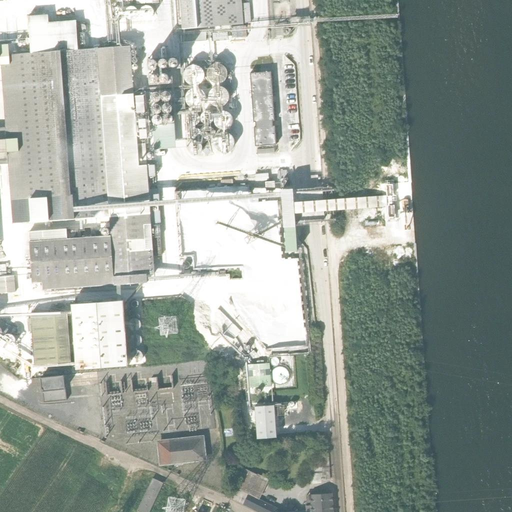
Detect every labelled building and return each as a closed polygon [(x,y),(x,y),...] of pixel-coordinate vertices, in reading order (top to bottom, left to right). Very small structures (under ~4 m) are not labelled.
[(179,0),(182,30),(231,26),(232,38),(244,37),(240,0),(179,0)] [(76,50),(80,50),(77,21),(49,22),(48,15),(28,15),(30,53),(52,52),(76,50)] [(289,27),(276,28),(276,36),(286,36),(290,32),(289,27)] [(194,32),(195,42),(202,42),(202,31),(194,32)] [(195,42),(194,32),(178,33),(179,43),(195,42)] [(228,32),(211,34),(212,42),(228,41),(228,32)] [(111,225),(98,49),(80,50),(76,50),(10,55),(9,45),(1,46),(1,49),(0,49),(0,65),(2,65),(6,128),(0,127),(0,164),(9,164),(13,224),(67,220),(73,219),(101,217),(101,226),(111,225)] [(98,49),(111,225),(112,236),(31,241),(33,283),(43,282),(43,290),(115,285),(121,284),(148,283),(147,275),(155,274),(153,256),(149,189),(147,166),(139,166),(135,107),(134,94),(133,77),(131,46),(98,49)] [(179,57),(147,59),(149,85),(172,84),(171,69),(180,69),(179,57)] [(224,82),(229,78),(231,73),(229,67),(224,63),(218,62),(213,65),(210,70),(210,76),(213,81),(219,83),(224,82)] [(202,84),(206,80),(208,75),(206,69),(202,65),(196,64),(191,67),(187,72),(187,78),(191,83),(196,85),(202,84)] [(271,72),(250,73),(254,123),(255,122),(255,127),(254,128),(255,147),(276,145),(275,126),(273,126),(273,121),(275,121),(271,79),(271,72)] [(226,105),(231,101),(232,95),(231,89),(226,85),(220,85),(215,87),(212,92),(212,98),(215,103),(220,105),(226,105)] [(203,108),(208,104),(209,98),(208,93),(203,89),(197,88),(192,90),(189,95),(189,101),(192,106),(197,109),(203,108)] [(174,100),(176,98),(176,95),(176,93),(174,91),(171,91),(168,92),(167,94),(167,97),(168,99),(171,100),(174,100)] [(162,101),(164,99),(165,97),(164,94),(162,92),(159,92),(156,93),(155,95),(155,98),(156,100),(159,101),(162,101)] [(139,166),(147,166),(145,138),(148,138),(143,94),(142,94),(136,94),(134,94),(135,107),(139,166)] [(175,112),(177,110),(178,108),(177,105),(175,103),(172,103),(169,104),(168,106),(168,109),(169,111),(172,113),(175,112)] [(163,113),(165,111),(166,108),(165,106),(163,104),(160,104),(158,105),(156,107),(156,110),(158,112),(160,113),(163,113)] [(231,129),(236,125),(237,120),(236,114),(231,110),(225,109),(220,112),(217,117),(217,123),(220,128),(225,130),(231,129)] [(212,123),(215,120),(216,117),(215,113),(212,110),(208,110),(205,111),(203,115),(203,119),(205,122),(208,123),(212,123)] [(199,125),(202,123),(203,119),(202,115),(199,113),(195,112),(192,114),(190,117),(190,121),(192,124),(195,126),(199,125)] [(164,123),(166,121),(167,118),(166,116),(164,114),(161,113),(158,115),(157,117),(157,120),(158,122),(161,123),(164,123)] [(175,123),(177,121),(178,118),(177,115),(175,114),(172,113),(170,114),(168,117),(168,119),(170,122),(172,123),(175,123)] [(214,139),(217,136),(218,132),(217,129),(214,126),(210,126),(207,127),(204,131),(204,134),(207,138),(210,139),(214,139)] [(232,152),(236,148),(238,142),(236,136),(232,133),(226,132),(220,134),(217,139),(217,145),(220,150),(226,153),(232,152)] [(200,154),(203,151),(204,148),(203,144),(200,141),(196,141),(192,142),(190,146),(190,150),(193,153),(196,154),(200,154)] [(157,161),(159,158),(160,155),(159,151),(156,148),(153,148),(149,150),(147,153),(147,157),(149,160),(153,161),(157,161)] [(274,182),(265,182),(266,193),(275,192),(274,182)] [(149,189),(153,256),(162,255),(159,190),(149,189)] [(111,225),(101,226),(74,228),(74,229),(68,229),(68,228),(28,231),(31,241),(112,236),(111,225)] [(0,298),(7,298),(7,292),(15,292),(14,276),(0,277),(0,298)] [(97,302),(72,304),(77,369),(129,365),(124,300),(123,300),(122,300),(97,302)] [(35,365),(71,362),(67,311),(31,314),(35,365)] [(139,318),(137,318),(135,318),(133,319),(132,321),(131,323),(131,326),(131,328),(133,329),(135,331),(137,331),(139,331),(141,329),(143,328),(144,326),(144,323),(143,321),(141,320),(139,318)] [(14,335),(12,335),(10,335),(8,336),(6,338),(5,340),(5,342),(6,344),(7,346),(9,347),(12,348),(14,347),(16,346),(17,344),(18,342),(18,340),(17,338),(16,336),(14,335)] [(142,351),(140,351),(138,351),(136,352),(134,354),(133,356),(133,358),(134,361),(136,362),(137,363),(140,364),(142,364),(144,362),(145,361),(146,359),(146,356),(145,354),(144,352),(142,351)] [(270,363),(248,365),(250,388),(272,387),(270,363)] [(279,366),(276,368),(273,373),(274,377),(276,381),(278,383),(281,384),(287,383),(289,382),(291,378),(292,373),(291,370),(289,368),(285,366),(282,365),(279,366)] [(43,391),(66,389),(64,375),(41,377),(43,391)] [(66,389),(43,391),(44,403),(67,400),(66,389)] [(277,437),(275,405),(255,406),(257,439),(277,437)] [(284,405),(275,405),(275,415),(284,414),(284,405)] [(204,435),(157,440),(159,466),(207,461),(204,435)] [(319,462),(309,462),(310,484),(321,483),(321,480),(330,480),(329,455),(328,455),(319,456),(319,462)] [(259,500),(260,499),(264,490),(269,479),(257,473),(256,476),(239,468),(233,486),(259,500)] [(153,478),(137,511),(139,511),(149,511),(164,483),(153,478)] [(259,500),(233,486),(228,497),(243,504),(258,511),(286,511),(260,499),(259,500)] [(311,506),(310,511),(333,511),(332,493),(310,495),(311,506)]
